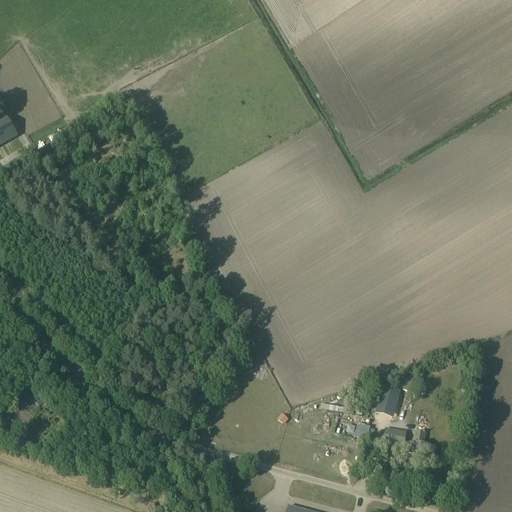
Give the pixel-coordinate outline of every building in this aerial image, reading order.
[(0,148),(21,136),(9,116),(0,120),(0,148)] [(406,381),(402,391),(413,394),(416,385),(406,381)] [(386,396),(380,413),(392,417),(402,390),(389,386),(386,396)] [(281,415),(277,420),(283,426),(288,421),(281,415)] [(345,436),(349,419),(341,417),(337,434),(345,436)] [(364,441),(369,427),(356,424),(352,438),(364,441)] [(406,433),(385,429),(382,445),(404,449),(406,433)] [(416,433),(414,445),(407,444),(405,457),(408,458),(408,460),(416,461),(417,459),(433,462),(435,449),(423,447),(425,434),(416,433)]
